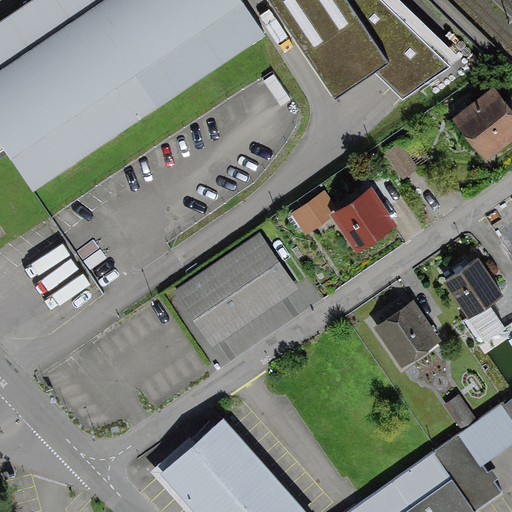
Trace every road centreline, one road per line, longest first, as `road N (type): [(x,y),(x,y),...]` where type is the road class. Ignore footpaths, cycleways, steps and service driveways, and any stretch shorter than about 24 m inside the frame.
road 1 (residential): [(511,179),(96,470)]
road 2 (residential): [(0,371),(96,470)]
